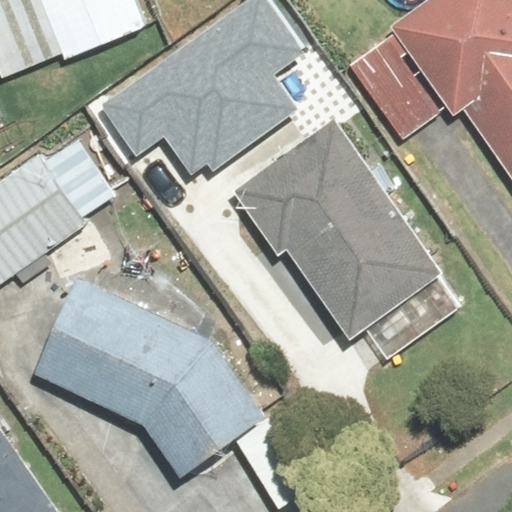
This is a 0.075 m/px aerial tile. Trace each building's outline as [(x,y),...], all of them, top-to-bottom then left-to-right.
[(50,0),(76,60),(160,25),(149,0),(50,0)] [(286,0),(235,0),(108,91),(147,146),(175,126),(203,165),(302,95),(281,65),(316,40),(286,0)] [(478,107),(511,153),(511,0),(438,0),(405,24),(470,113),(478,107)] [(378,334),(393,355),(472,301),(349,123),(242,196),(288,263),(303,252),(365,343),(378,334)] [(0,192),(0,293),(101,221),(53,155),(0,192)] [(205,469),(288,411),(236,338),(95,272),(51,365),(172,422),(205,469)] [(0,511),(75,511),(0,404),(0,511)]
